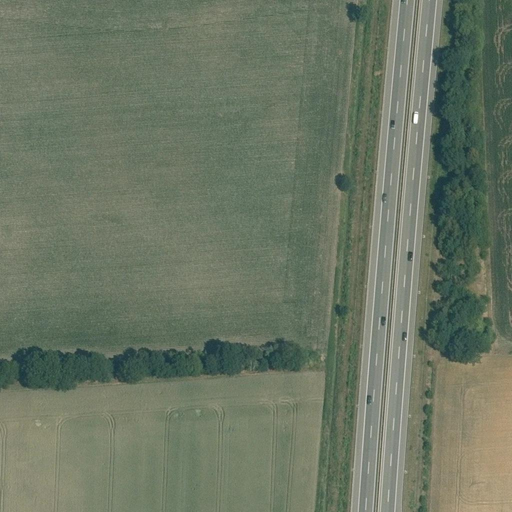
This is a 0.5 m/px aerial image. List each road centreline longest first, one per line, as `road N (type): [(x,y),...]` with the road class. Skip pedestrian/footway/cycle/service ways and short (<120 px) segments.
road 1 (motorway): [(408,0),(367,511)]
road 2 (motorway): [(388,511),(428,0)]
